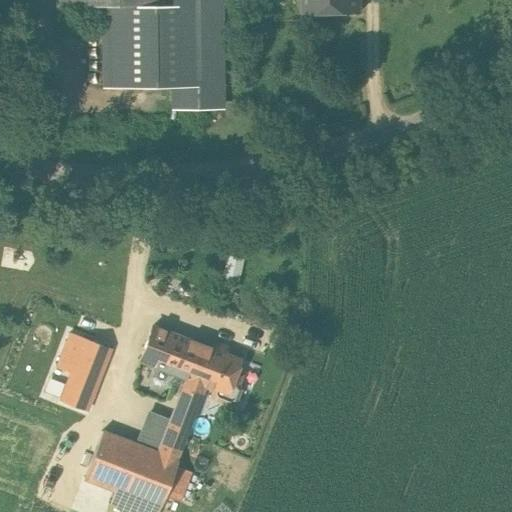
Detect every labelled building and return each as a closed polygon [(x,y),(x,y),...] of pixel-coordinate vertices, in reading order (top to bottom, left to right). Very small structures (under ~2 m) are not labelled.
[(301,0),(302,12),(360,11),(360,0),(301,0)] [(171,68),(160,69),(151,77),(152,88),(160,96),(171,96),(179,88),(179,76),(171,68)] [(229,255),(226,270),(239,273),(243,258),(229,255)] [(208,345),(152,323),(138,358),(184,376),(184,375),(195,380),(208,345)] [(109,346),(68,330),(56,364),(71,370),(60,398),(86,407),(109,346)] [(240,358),(208,345),(195,380),(204,383),(213,386),(211,390),(214,397),(228,402),(234,399),(239,387),(236,381),(232,379),(240,358)] [(195,380),(184,375),(184,376),(164,427),(184,435),(204,383),(195,380)] [(184,435),(164,427),(155,450),(175,458),(184,435)] [(155,450),(102,429),(84,474),(160,505),(176,465),(178,459),(175,458),(155,450)] [(176,465),(160,505),(175,511),(191,471),(176,465)]
